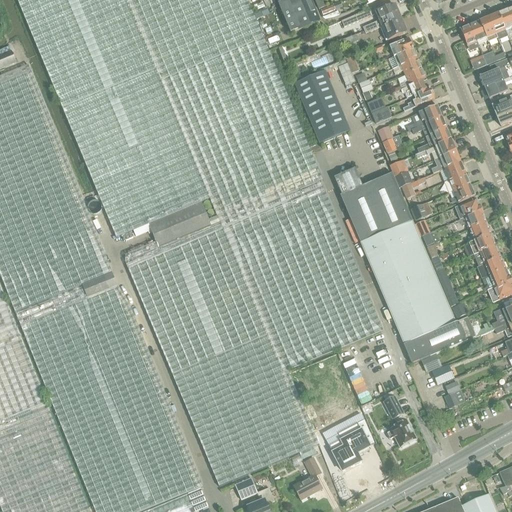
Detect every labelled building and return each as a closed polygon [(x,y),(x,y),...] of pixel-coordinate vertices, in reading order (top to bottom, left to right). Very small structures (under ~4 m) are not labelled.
[(116,239),(148,226),(201,204),(212,228),(159,250),(156,243),(125,256),(125,263),(127,270),(128,269),(168,366),(219,488),(300,455),(303,461),(317,455),(314,449),(319,446),(288,372),(383,332),(321,183),(323,182),(256,21),(256,20),(253,16),(246,0),(16,0),(66,118),(116,239)] [(276,0),(291,35),(321,23),(311,0),(276,0)] [(321,0),(316,0),(314,1),(319,11),(325,8),(321,0)] [(338,5),(322,11),(324,16),(340,10),(338,5)] [(365,35),(382,28),(400,20),(398,13),(399,13),(396,8),(395,8),(395,7),(376,14),(379,22),(363,28),(365,35)] [(344,29),(365,20),(372,18),(369,11),(355,17),(341,23),(344,29)] [(511,20),(508,11),(498,15),(508,37),(511,34),(511,20)] [(261,12),(253,16),(256,20),(256,21),(263,18),(261,12)] [(338,12),(323,18),(325,20),(334,18),(339,16),(338,12)] [(508,37),(498,15),(489,19),(498,40),(498,41),(508,37)] [(488,44),(498,40),(489,19),(480,23),(487,40),(488,44)] [(403,28),(400,20),(382,28),(388,42),(406,34),(405,33),(406,32),(404,27),(403,28)] [(477,44),(487,40),(480,23),(470,26),(477,44)] [(467,48),(477,44),(470,26),(460,31),(467,48)] [(346,40),(349,46),(358,42),(356,36),(346,40)] [(349,46),(346,40),(337,44),(339,50),(349,46)] [(393,59),(396,58),(413,51),(413,50),(413,48),(412,44),(410,44),(408,40),(403,42),(389,48),(393,59)] [(0,50),(0,55),(1,58),(0,57),(0,70),(16,64),(11,53),(9,46),(0,50)] [(383,46),(375,49),(377,54),(385,50),(383,46)] [(282,48),(278,50),(284,65),(288,63),(282,48)] [(396,64),(398,69),(417,61),(413,51),(396,58),(398,63),(396,64)] [(504,54),(494,58),(496,63),(506,59),(504,54)] [(487,67),(496,63),(494,58),(485,62),(487,67)] [(484,59),(471,64),(475,73),(487,67),(485,62),(484,59)] [(511,59),(478,74),(485,90),(503,83),(500,76),(506,74),(504,69),(510,66),(511,69),(511,68),(511,59)] [(402,73),(404,78),(421,71),(417,61),(398,69),(392,71),(395,77),(402,73)] [(129,304),(117,288),(85,301),(80,288),(112,275),(95,233),(29,66),(0,77),(0,275),(39,372),(95,511),(143,511),(202,489),(183,439),(129,304)] [(401,91),(402,91),(426,81),(421,71),(404,78),(406,83),(399,86),(400,88),(401,91)] [(320,145),(350,133),(325,73),(295,86),(320,145)] [(356,77),(359,85),(367,82),(364,74),(356,77)] [(511,87),(509,80),(503,83),(485,90),(489,102),(490,101),(503,96),(505,101),(511,98),(511,87)] [(369,81),(367,82),(359,85),(361,89),(364,95),(369,93),(374,91),(370,83),(369,81)] [(409,100),(413,98),(430,91),(426,81),(402,91),(404,96),(407,94),(409,100)] [(413,98),(409,100),(411,104),(407,106),(408,108),(403,110),(404,114),(415,109),(434,101),(433,97),(433,96),(432,93),(431,92),(430,91),(413,98)] [(369,93),(364,95),(366,102),(372,99),(369,93)] [(511,100),(492,108),(496,118),(511,111),(511,100)] [(367,105),(371,115),(378,113),(384,110),(381,104),(379,105),(378,101),(367,105)] [(413,127),(414,131),(442,119),(437,108),(419,116),(422,123),(413,127)] [(511,111),(496,118),(500,128),(511,123),(511,111)] [(382,122),(378,113),(371,115),(375,125),(382,122)] [(427,130),(430,137),(447,130),(442,119),(414,131),(416,134),(427,130)] [(387,129),(378,132),(383,144),(392,140),(387,129)] [(430,151),(435,148),(452,141),(447,130),(430,137),(426,139),(429,146),(417,151),(419,155),(430,151)] [(388,155),(397,151),(392,140),(383,144),(388,155)] [(430,151),(434,162),(456,153),(452,141),(435,148),(430,151)] [(433,176),(440,173),(461,164),(456,153),(434,162),(437,169),(432,171),(433,176)] [(394,155),(389,157),(391,163),(397,160),(395,155),(394,155)] [(403,162),(390,168),(394,179),(408,173),(403,162)] [(461,164),(440,173),(445,184),(466,175),(461,164)] [(355,170),(334,179),(342,196),(340,197),(359,243),(360,245),(413,223),(392,175),(363,187),(355,170)] [(408,173),(394,179),(399,190),(402,189),(411,185),(412,185),(408,173)] [(466,175),(445,184),(449,195),(450,195),(471,186),(466,175)] [(407,200),(416,196),(411,185),(402,189),(407,200)] [(450,195),(452,200),(456,198),(459,205),(475,198),(471,186),(450,195)] [(460,222),(465,220),(465,219),(482,212),(480,207),(479,207),(477,200),(455,209),(460,222)] [(148,226),(156,243),(159,250),(212,228),(201,204),(148,226)] [(425,206),(420,208),(411,211),(416,222),(429,217),(425,206)] [(484,216),(482,212),(465,219),(465,220),(469,231),(486,224),(483,216),(484,216)] [(413,223),(360,245),(404,347),(456,325),(420,238),(415,227),(413,223)] [(469,231),(474,243),(491,236),(486,224),(469,231)] [(421,225),(415,227),(420,238),(425,236),(421,225)] [(430,235),(423,238),(427,248),(434,245),(430,235)] [(469,245),(474,257),(496,248),(491,236),(474,243),(469,245)] [(474,257),(479,269),(501,259),(496,248),(474,257)] [(439,258),(432,261),(436,272),(443,269),(439,258)] [(477,269),(482,281),(506,271),(501,259),(479,269),(477,269)] [(444,269),(436,273),(441,284),(449,281),(444,269)] [(486,293),(488,293),(511,283),(510,278),(509,278),(506,271),(482,281),(485,287),(488,286),(489,289),(485,291),(486,293)] [(117,288),(112,275),(80,288),(85,301),(117,288)] [(449,281),(441,284),(446,296),(454,293),(449,281)] [(511,283),(488,293),(493,304),(511,296),(511,283)] [(0,507),(2,511),(89,511),(51,413),(50,413),(0,289),(0,507)] [(454,293),(446,296),(451,308),(459,305),(454,293)] [(464,304),(452,310),(456,320),(466,316),(468,315),(464,304)] [(493,325),(492,326),(494,330),(495,331),(498,330),(511,323),(511,308),(506,312),(504,313),(503,310),(494,314),(498,323),(493,325)] [(473,317),(468,319),(472,328),(477,326),(479,325),(479,323),(479,322),(478,321),(477,320),(476,320),(475,320),(473,317)] [(468,319),(406,346),(414,364),(476,338),(472,328),(468,319)] [(511,323),(498,330),(495,331),(497,336),(500,334),(505,332),(508,339),(508,340),(511,337),(511,323)] [(504,359),(507,358),(511,355),(511,349),(501,354),(504,359)] [(421,363),(426,375),(442,368),(437,356),(421,363)] [(438,387),(455,380),(449,366),(432,373),(438,387)] [(511,383),(503,388),(505,394),(511,390),(511,383)] [(445,389),(449,397),(454,395),(461,392),(457,384),(445,389)] [(449,397),(444,399),(449,410),(458,406),(454,395),(449,397)] [(414,441),(415,440),(403,416),(404,416),(395,398),(384,404),(393,422),(395,421),(398,427),(391,431),(391,432),(386,435),(390,441),(394,438),(400,449),(400,448),(401,449),(407,446),(407,445),(408,444),(409,445),(415,442),(414,441)] [(341,442),(329,448),(343,473),(361,463),(357,455),(370,448),(369,446),(374,444),(364,422),(338,436),(341,442)] [(300,502),(322,491),(315,478),(320,475),(313,460),(304,464),(312,478),(293,488),(300,502)] [(511,487),(511,468),(499,474),(506,489),(510,488),(511,487)] [(247,509),(248,511),(268,511),(267,508),(268,508),(267,506),(275,503),(269,490),(257,494),(251,480),(235,487),(241,502),(257,495),(261,503),(247,509)] [(511,493),(510,488),(506,489),(499,491),(503,497),(507,494),(510,498),(511,497),(511,493)] [(200,490),(147,511),(198,511),(208,508),(200,490)] [(495,511),(489,496),(462,508),(463,511),(495,511)] [(427,511),(463,511),(462,508),(458,499),(427,511)]
